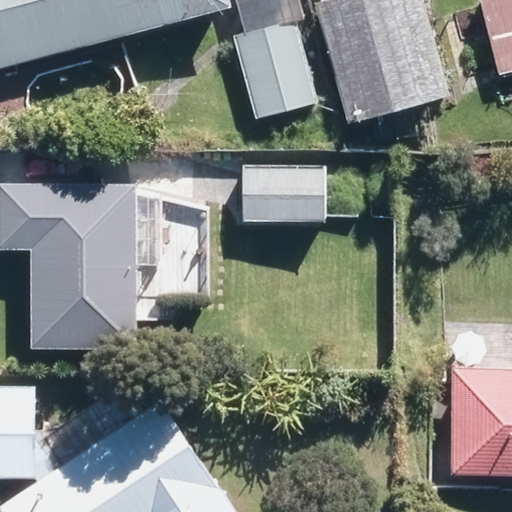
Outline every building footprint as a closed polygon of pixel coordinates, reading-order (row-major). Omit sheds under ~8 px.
[(0,0),(0,59),(215,3),(214,0),(0,0)] [(291,17),(286,0),(225,0),(234,32),(291,17)] [(413,0),(335,0),(316,5),(348,121),(440,95),(413,0)] [(511,68),(511,0),(483,0),(501,71),(511,68)] [(289,25),(236,39),(256,114),(309,100),(289,25)] [(325,217),(325,167),(245,167),(245,217),(325,217)] [(125,344),(125,187),(0,186),(0,239),(33,240),(33,344),(125,344)] [(511,469),(511,379),(454,378),(452,468),(511,469)] [(0,477),(24,477),(24,391),(0,390),(0,477)] [(221,511),(154,410),(0,510),(0,511),(221,511)]
